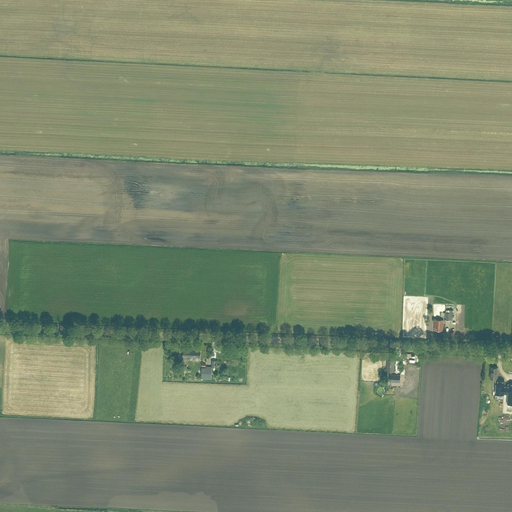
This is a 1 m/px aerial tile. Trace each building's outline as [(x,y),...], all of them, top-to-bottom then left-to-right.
[(443,324),(443,319),(434,319),(434,324),(434,329),(442,330),(443,324)] [(186,357),(186,360),(189,360),(189,357),(191,357),(200,357),(200,349),(200,350),(191,349),(183,348),(182,357),(186,357)] [(386,371),(394,372),(395,360),(387,359),(386,371)] [(211,379),(211,373),(206,373),(206,368),(201,368),(201,379),(211,379)] [(400,386),(400,374),(390,374),(390,382),(393,382),(392,385),(400,386)] [(497,383),(496,396),(505,396),(505,394),(509,395),(509,406),(511,405),(511,385),(510,386),(510,388),(505,387),(506,383),(502,383),(497,383)]
